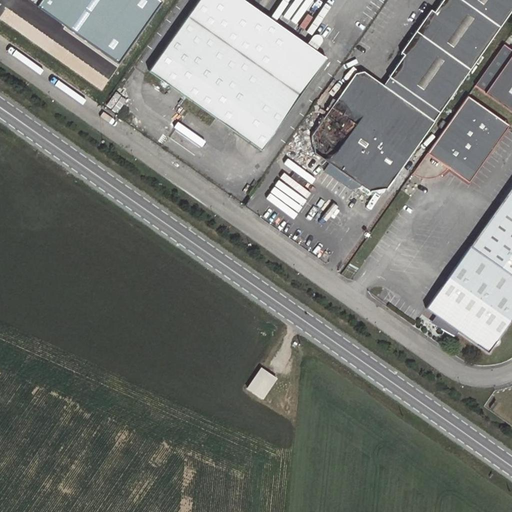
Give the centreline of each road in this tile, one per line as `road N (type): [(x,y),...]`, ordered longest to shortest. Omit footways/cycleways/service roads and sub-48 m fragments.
road 1 (primary): [(0,106),(511,467)]
road 2 (residential): [(0,48),(449,367),(475,377),(511,373)]
road 3 (unknown): [(337,10),(344,31),(334,56),(221,205)]
road 4 (unknown): [(191,0),(98,117)]
road 5 (unknown): [(372,268),(430,194),(456,192),(464,207)]
road 6 (unknown): [(372,268),(413,277),(464,207)]
